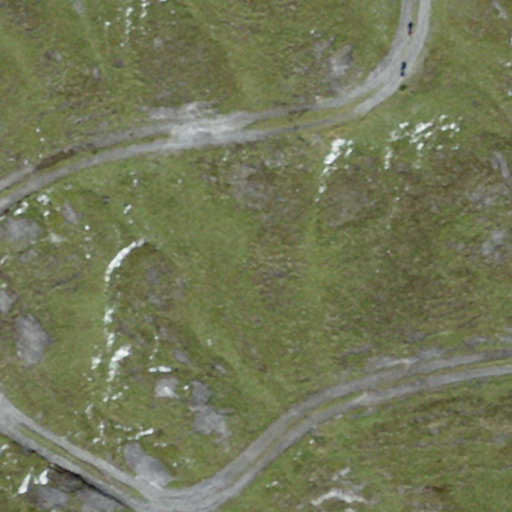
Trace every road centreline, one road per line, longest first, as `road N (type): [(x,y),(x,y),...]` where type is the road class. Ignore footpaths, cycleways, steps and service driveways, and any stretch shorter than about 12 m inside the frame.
road 1 (track): [(511,355),(462,351),(317,441),(174,508),(0,412)]
road 2 (track): [(0,197),(101,131),(354,107),(408,0)]
